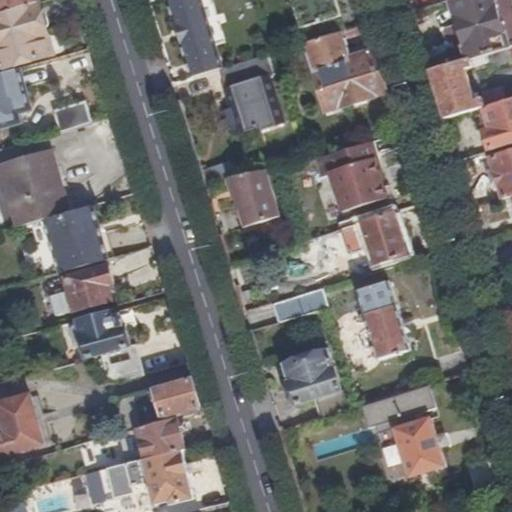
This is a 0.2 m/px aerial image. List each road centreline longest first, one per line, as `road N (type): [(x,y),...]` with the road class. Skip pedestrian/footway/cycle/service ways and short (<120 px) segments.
road 1 (tertiary): [(271,511),(112,0)]
road 2 (residential): [(381,0),(511,416)]
